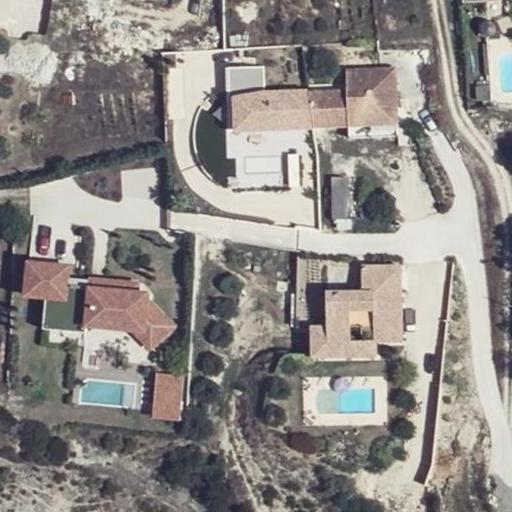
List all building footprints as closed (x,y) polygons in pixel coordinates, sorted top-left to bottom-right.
[(271,130),(330,128),(370,125),(370,119),(396,115),(393,67),(357,71),(358,92),(345,92),(266,98),(271,130)] [(344,73),(345,92),(358,92),(357,71),(344,73)] [(493,80),(495,107),(508,107),(506,81),(493,80)] [(228,101),(231,133),(271,130),(266,98),(228,101)] [(396,115),(370,119),(370,125),(396,121),(396,115)] [(335,221),(349,220),(348,180),(335,181),(335,221)] [(153,352),(182,324),(150,291),(104,288),(104,279),(73,278),(75,262),(26,258),(24,299),(46,301),(45,336),(90,339),(91,323),(136,329),(153,352)] [(404,335),(399,260),(359,261),(360,287),(325,290),(329,340),(353,338),(353,322),(363,322),(377,322),(379,337),(404,335)] [(364,337),(379,337),(377,322),(363,322),(364,337)]
